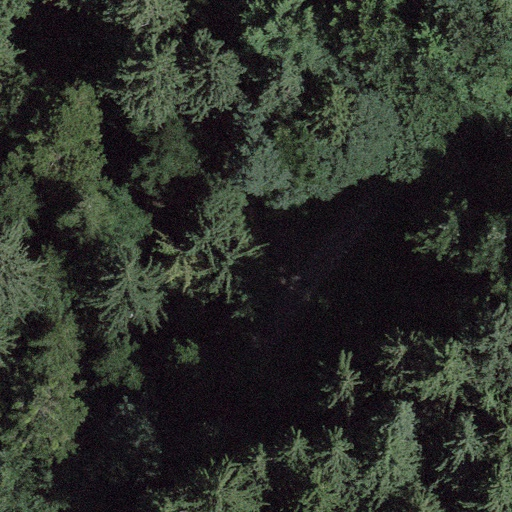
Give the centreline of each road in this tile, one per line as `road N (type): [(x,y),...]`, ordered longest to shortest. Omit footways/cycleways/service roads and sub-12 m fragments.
road 1 (track): [(157,511),(315,272),(511,72)]
road 2 (track): [(315,272),(258,209),(242,140),(283,0)]
road 3 (track): [(0,173),(50,187),(258,209)]
